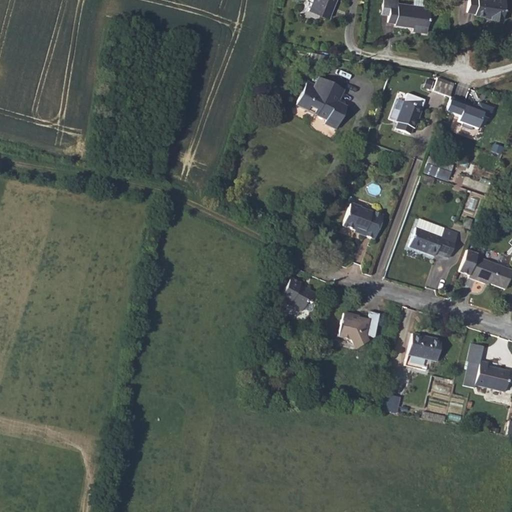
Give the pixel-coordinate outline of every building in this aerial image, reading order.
[(301,0),(301,1),(321,10),(325,0),(301,0)] [(377,0),(376,8),(383,9),(382,17),(389,18),(389,20),(421,26),(425,4),(405,0),(377,0)] [(461,0),(459,15),(468,17),(468,18),(482,20),(482,21),(495,23),(498,0),(461,0)] [(326,59),(309,54),(306,62),(324,66),(326,59)] [(433,90),(449,96),(453,83),(437,77),(433,90)] [(312,94),(305,90),(293,114),(319,127),(317,131),(328,137),(340,114),(330,110),(337,97),(316,86),(312,94)] [(396,128),(411,133),(414,126),(416,127),(423,108),(421,107),(424,99),(408,93),(405,102),(403,101),(397,120),(399,121),(396,128)] [(483,112),(464,106),(449,102),(444,112),(458,117),(457,121),(477,129),(483,112)] [(422,165),(419,173),(444,181),(446,174),(422,165)] [(358,212),(348,208),(339,231),(353,236),(354,233),(362,236),(360,240),(372,244),(381,220),(369,215),(368,217),(358,213),(358,212)] [(416,221),(413,230),(440,239),(443,230),(416,221)] [(440,239),(413,230),(407,248),(433,257),(434,255),(447,259),(456,234),(443,230),(440,239)] [(468,280),(468,282),(484,288),(485,287),(504,294),(511,275),(476,262),(477,258),(466,255),(463,263),(473,267),(468,280)] [(463,263),(458,276),(468,280),(473,267),(463,263)] [(284,299),(299,306),(303,296),(307,298),(312,287),(304,283),(302,285),(295,282),(297,277),(286,272),(274,297),(283,302),(284,299)] [(345,338),(348,343),(361,338),(359,332),(364,319),(351,315),(352,313),(340,309),(329,332),(345,338)] [(433,366),(437,346),(407,340),(403,361),(433,366)] [(465,366),(461,389),(472,391),(472,388),(503,394),(507,374),(485,370),(485,366),(476,365),(479,345),(467,343),(463,366),(465,366)] [(399,395),(394,395),(395,379),(384,378),(381,411),(398,412),(399,395)]
